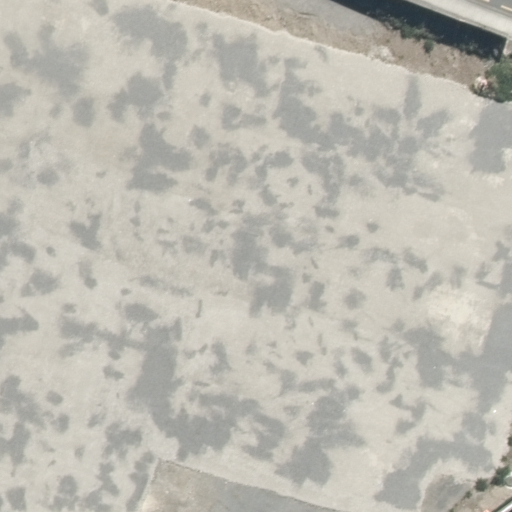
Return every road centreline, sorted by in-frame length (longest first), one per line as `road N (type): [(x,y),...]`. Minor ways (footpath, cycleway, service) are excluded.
road 1 (unknown): [(407,94),(463,188),(475,248),(468,338),(431,440),(368,511)]
road 2 (unknown): [(407,94),(240,511)]
road 3 (unknown): [(272,0),(336,21),(370,46),(407,94)]
